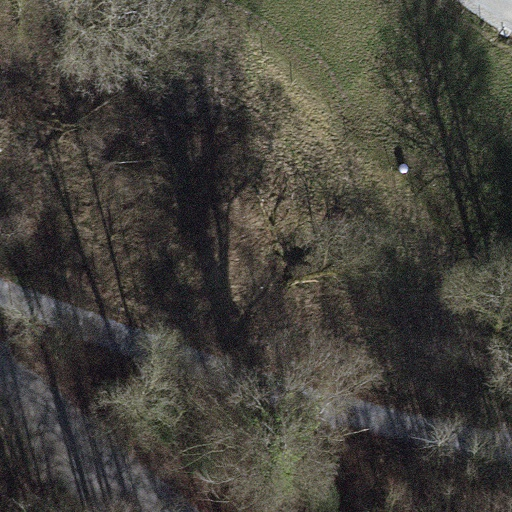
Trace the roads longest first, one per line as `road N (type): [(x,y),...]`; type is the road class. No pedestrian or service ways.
road 1 (track): [(0,293),(268,388),(511,449)]
road 2 (track): [(0,364),(81,450),(161,511)]
